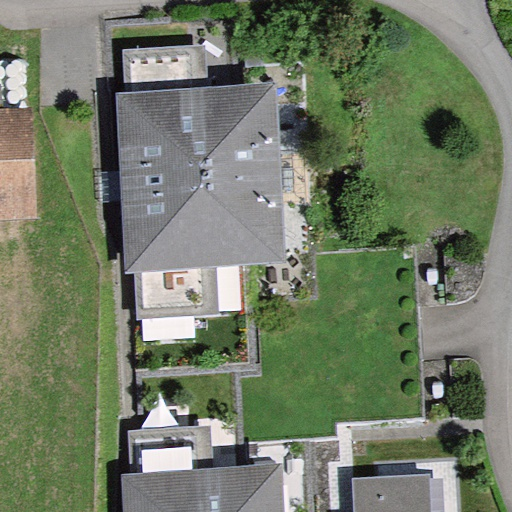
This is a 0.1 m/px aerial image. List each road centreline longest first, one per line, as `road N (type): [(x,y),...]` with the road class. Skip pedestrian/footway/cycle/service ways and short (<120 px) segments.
road 1 (residential): [(511,419),(504,376),(511,240)]
road 2 (residential): [(511,110),(489,49),(452,0)]
